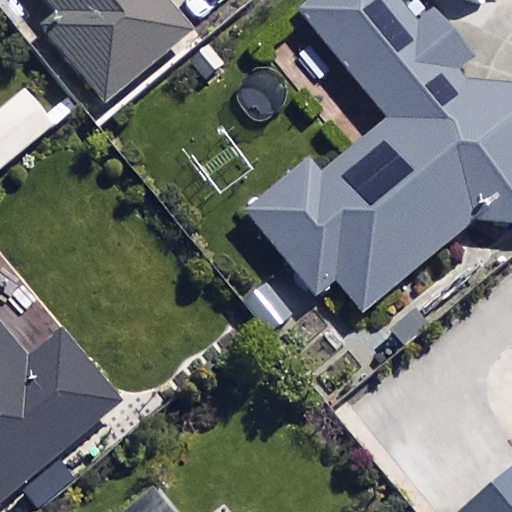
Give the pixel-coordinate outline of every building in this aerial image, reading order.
[(42,0),(50,9),(48,43),(100,107),(189,34),(161,0),(42,0)] [(397,0),(315,0),(259,47),(300,97),(338,66),(385,123),(313,182),(301,169),(244,216),(312,299),(333,282),(358,312),(468,222),(511,226),(511,85),(482,80),(429,15),(417,24),(397,0)] [(0,169),(50,129),(22,94),(0,112),(0,169)] [(0,504),(118,407),(59,337),(26,365),(0,334),(0,504)] [(511,511),(511,467),(459,511),(511,511)]
